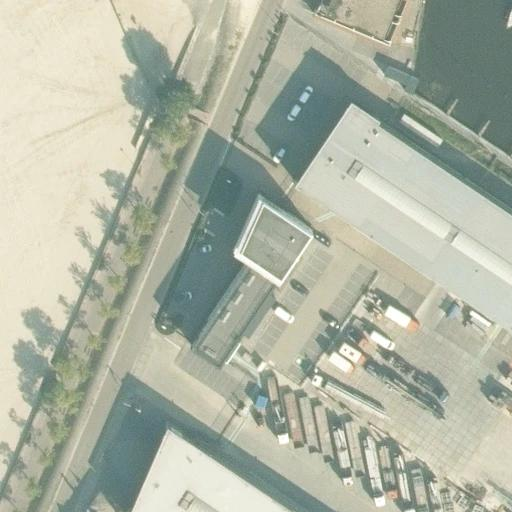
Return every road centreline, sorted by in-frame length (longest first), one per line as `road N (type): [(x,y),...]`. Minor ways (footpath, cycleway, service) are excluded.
road 1 (unclassified): [(62,511),(273,0)]
road 2 (unknown): [(122,364),(399,511)]
